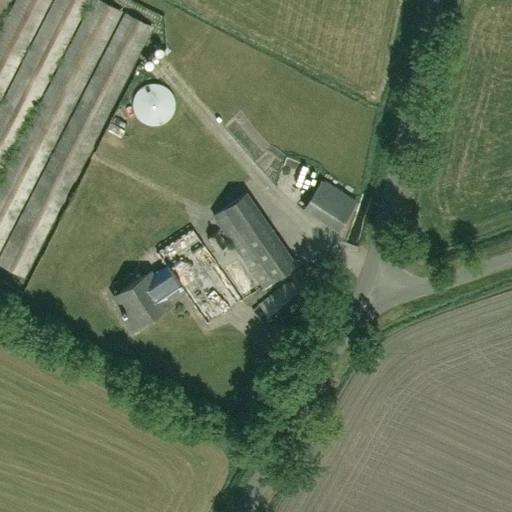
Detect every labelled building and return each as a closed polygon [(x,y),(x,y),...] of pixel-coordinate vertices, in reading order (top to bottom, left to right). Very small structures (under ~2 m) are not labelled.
[(0,98),(50,0),(14,0),(0,28),(0,98)] [(0,172),(88,0),(52,0),(0,103),(0,172)] [(0,249),(123,10),(102,0),(91,0),(0,179),(0,249)] [(0,0),(0,19),(9,0),(0,0)] [(153,26),(124,12),(0,253),(0,264),(24,277),(153,26)] [(135,110),(172,121),(182,87),(146,76),(135,110)] [(322,180),(305,207),(339,229),(356,202),(322,180)] [(263,286),(296,264),(247,193),(214,215),(263,286)] [(218,231),(207,237),(216,251),(227,244),(218,231)] [(159,298),(180,285),(168,269),(148,282),(144,275),(119,291),(121,294),(115,299),(122,310),(121,311),(123,314),(124,313),(132,325),(139,320),(141,323),(165,307),(159,298)]
